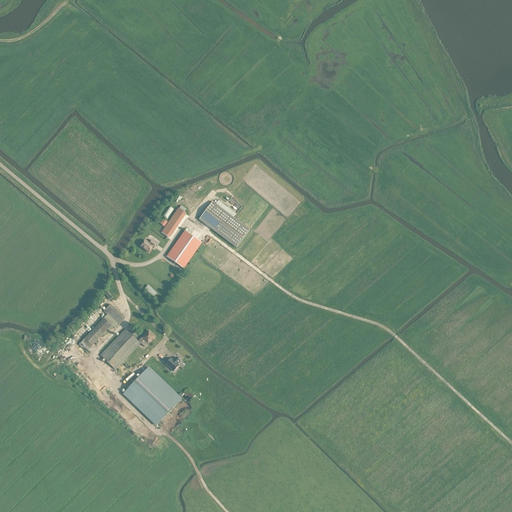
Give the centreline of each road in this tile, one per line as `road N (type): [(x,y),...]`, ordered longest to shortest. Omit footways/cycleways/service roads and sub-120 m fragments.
road 1 (track): [(511,444),(387,328),(295,297),(188,220),(149,261),(111,256),(129,314)]
road 2 (unclassified): [(111,256),(0,162)]
